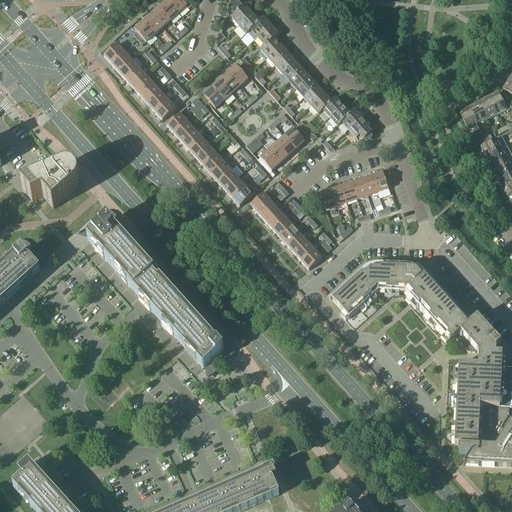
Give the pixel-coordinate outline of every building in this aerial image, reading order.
[(180,0),(168,0),(167,1),(179,14),(187,7),(190,9),(193,7),(188,2),(185,5),(180,0)] [(167,1),(159,9),(171,22),(179,14),(167,1)] [(231,19),(239,27),(252,15),(245,7),(244,8),(239,4),(233,2),(228,18),(231,19)] [(159,9),(151,15),(163,29),(171,22),(159,9)] [(151,15),(143,23),(155,36),(163,29),(151,15)] [(247,36),(251,32),(260,23),(252,15),(239,27),(247,36)] [(258,40),(272,27),(264,19),(260,23),(251,32),(247,36),(254,44),(258,40)] [(135,30),(138,34),(142,39),(146,43),(146,44),(155,36),(143,23),(135,30)] [(258,40),(264,47),(265,47),(275,39),(279,35),(272,27),(258,40)] [(260,51),(268,60),(282,47),(275,39),(265,47),(264,47),(260,51)] [(104,57),(112,66),(126,54),(118,45),(104,57)] [(217,49),(224,56),(227,53),(221,46),(217,49)] [(268,60),(276,68),(290,55),(282,47),(268,60)] [(145,56),(150,61),(153,58),(148,53),(145,56)] [(112,66),(120,74),(133,62),(126,54),(112,66)] [(276,68),(283,76),(297,63),(290,55),(276,68)] [(120,74),(127,82),(140,70),(133,62),(120,74)] [(283,76),(290,84),(304,71),(297,63),(283,76)] [(237,67),(228,75),(240,88),(249,80),(237,67)] [(160,72),(165,77),(168,74),(163,69),(160,72)] [(127,82),(134,90),(147,78),(140,70),(127,82)] [(290,84),(297,92),(311,79),(304,71),(290,84)] [(255,78),(259,83),(263,79),(259,74),(255,78)] [(228,75),(220,82),(232,95),(240,88),(228,75)] [(134,90),(141,98),(155,86),(147,78),(134,90)] [(297,92),(305,100),(319,87),(311,79),(297,92)] [(220,82),(212,89),(224,102),(232,95),(220,82)] [(504,96),(511,104),(511,83),(509,82),(503,92),(506,93),(504,96)] [(141,98),(148,107),(162,94),(155,86),(141,98)] [(305,100),(312,108),(326,95),(319,87),(305,100)] [(224,102),(212,89),(204,96),(216,110),(224,102)] [(269,94),(274,99),(277,95),(273,90),(269,94)] [(148,107),(155,114),(169,102),(162,94),(148,107)] [(319,116),(324,112),(324,111),(333,103),(332,103),(326,95),(312,108),(319,116)] [(498,95),(489,100),(498,117),(507,112),(509,114),(511,110),(511,104),(504,96),(500,98),(498,95)] [(324,112),(331,119),(344,107),(337,99),(332,103),(333,103),(324,111),(324,112)] [(489,100),(479,105),(489,121),(498,117),(489,100)] [(169,102),(155,114),(163,122),(176,111),(169,102)] [(479,105),(470,110),(479,126),(489,121),(479,105)] [(284,110),(288,115),(292,111),(287,106),(284,110)] [(338,128),(343,124),(342,123),(351,115),(344,107),(331,119),(338,128)] [(479,126),(470,110),(459,115),(468,132),(479,126)] [(343,124),(350,132),(363,120),(355,111),(351,115),(342,123),(343,124)] [(167,127),(174,135),(188,123),(180,115),(167,127)] [(363,120),(350,132),(357,140),(358,143),(373,138),(370,129),(371,128),(363,120)] [(298,126),(302,131),(306,127),(302,122),(298,126)] [(174,135),(182,144),(195,132),(188,123),(174,135)] [(219,124),(216,127),(223,135),(226,132),(219,124)] [(293,130),(285,138),(297,151),(305,143),(293,130)] [(182,144),(189,151),(202,139),(195,132),(182,144)] [(285,138),(277,145),(289,158),(297,151),(285,138)] [(189,151),(196,160),(210,148),(202,139),(189,151)] [(482,150),(487,159),(504,150),(503,150),(499,141),(482,150)] [(277,145),(269,152),(281,165),(289,158),(277,145)] [(196,160),(203,168),(217,156),(210,148),(196,160)] [(487,159),(492,169),(509,160),(508,159),(511,157),(511,156),(507,148),(503,150),(504,150),(487,159)] [(281,165),(269,152),(261,159),(273,172),(281,165)] [(203,168),(211,176),(224,164),(217,156),(203,168)] [(492,169),(497,178),(511,170),(511,165),(509,160),(492,169)] [(211,176),(218,184),(232,172),(224,164),(211,176)] [(511,170),(497,178),(502,188),(511,182),(511,170)] [(64,171),(22,190),(33,203),(43,198),(54,210),(66,199),(77,190),(78,189),(78,188),(79,187),(79,186),(79,185),(79,184),(80,183),(80,182),(79,181),(79,180),(79,179),(79,178),(78,177),(78,176),(77,175),(76,174),(75,173),(74,172),(73,172),(72,171),(71,171),(70,171),(69,171),(68,171),(67,171),(66,171),(65,171),(64,171)] [(218,184),(225,192),(239,180),(232,172),(218,184)] [(383,174),(373,177),(378,194),(389,191),(383,174)] [(373,177),(363,181),(369,198),(378,194),(373,177)] [(225,192),(233,200),(246,188),(239,180),(225,192)] [(363,181),(352,184),(358,201),(369,198),(363,181)] [(511,182),(502,188),(507,197),(511,194),(511,182)] [(352,184),(342,188),(348,205),(358,201),(352,184)] [(246,188),(233,200),(240,209),(253,196),(246,188)] [(342,188),(331,192),(337,208),(348,205),(342,188)] [(337,208),(331,192),(321,195),(327,212),(337,208)] [(251,207),(258,215),(271,203),(264,195),(251,207)] [(258,215),(265,223),(279,211),(271,203),(258,215)] [(265,223),(273,232),(286,220),(279,211),(265,223)] [(86,231),(92,238),(87,242),(203,371),(208,367),(214,374),(223,362),(227,362),(230,360),(233,357),(233,353),(233,350),(231,346),(228,344),(224,344),(221,344),(217,345),(217,346),(114,231),(114,230),(116,227),(117,223),(116,220),(114,217),(111,214),(108,213),(104,214),(101,216),(99,219),(98,222),(86,231)] [(306,221),(311,226),(314,223),(310,218),(306,221)] [(273,232),(280,240),(293,228),(286,220),(273,232)] [(280,240),(287,248),(300,236),(293,228),(280,240)] [(287,248),(294,256),(308,244),(300,236),(287,248)] [(12,253),(12,254),(13,255),(13,256),(13,257),(14,258),(0,272),(0,309),(40,273),(36,268),(43,262),(31,253),(31,252),(31,251),(31,250),(30,248),(29,247),(28,245),(27,244),(26,244),(24,243),(23,243),(22,243),(21,243),(19,243),(18,243),(17,244),(16,245),(15,245),(15,246),(14,247),(13,248),(13,249),(12,251),(12,252),(12,253)] [(294,256),(301,264),(315,252),(308,244),(294,256)] [(315,252),(301,264),(309,272),(322,260),(315,252)] [(455,339),(461,334),(471,325),(427,276),(423,273),(419,270),(415,268),(410,267),(381,266),(376,265),(373,266),(370,267),(371,271),(366,275),(365,274),(334,302),(350,320),(380,293),(407,295),(450,344),(455,339)] [(471,325),(461,334),(477,352),(480,355),(479,357),(479,368),(460,367),(455,446),(461,447),(474,447),(478,448),(480,408),(509,410),(511,409),(511,369),(503,369),(503,358),(503,356),(501,356),(502,345),(478,319),(471,325)] [(475,354),(477,352),(461,334),(455,339),(468,353),(475,354)] [(509,410),(480,408),(478,448),(474,447),(461,447),(461,448),(459,448),(459,455),(467,455),(470,455),(463,467),(511,469),(511,423),(509,422),(509,410)] [(23,479),(13,488),(34,511),(244,511),(265,503),(279,497),(272,481),(274,480),(268,465),(256,470),(258,476),(176,511),(71,511),(38,476),(29,465),(19,474),(23,479)]
